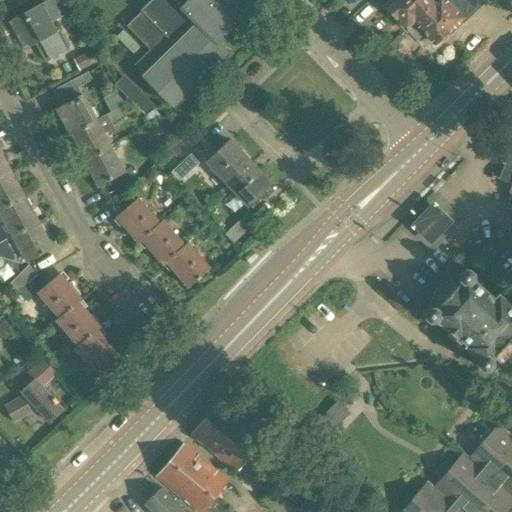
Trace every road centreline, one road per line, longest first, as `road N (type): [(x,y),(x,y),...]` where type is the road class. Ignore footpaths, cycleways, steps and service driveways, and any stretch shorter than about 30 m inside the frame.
road 1 (secondary): [(83,492),(420,148)]
road 2 (residential): [(303,30),(240,87),(237,103),(293,170),(305,171),(378,103)]
road 3 (residential): [(140,302),(89,250),(0,93)]
road 4 (secondary): [(420,148),(511,59)]
